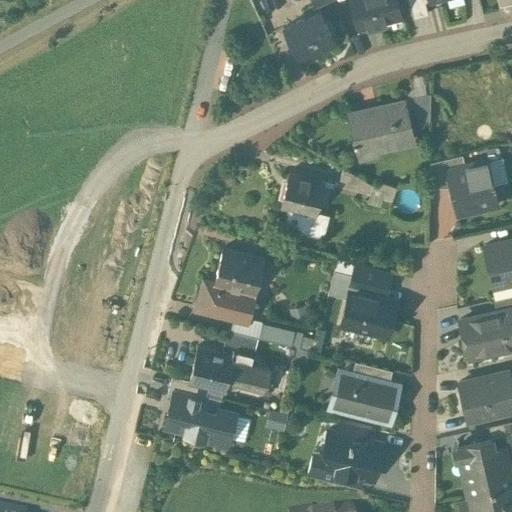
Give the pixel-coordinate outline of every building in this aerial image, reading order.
[(351,0),(358,26),(402,15),(398,0),(351,0)] [(408,0),(413,17),(428,13),(425,0),(426,0),(408,0)] [(323,11),(306,18),(305,15),(285,24),(300,57),(336,41),(323,11)] [(431,92),(414,96),(419,122),(430,119),(431,92)] [(405,101),(350,112),(355,137),(351,138),(352,142),(356,141),(358,151),(414,139),(405,101)] [(438,117),(439,135),(457,134),(456,116),(438,117)] [(462,153),(429,160),(429,185),(452,185),(448,168),(465,164),(462,153)] [(465,164),(448,168),(452,185),(458,211),(497,202),(487,159),(465,164)] [(373,183),(344,166),(335,182),(369,191),(373,183)] [(323,180),(287,170),(279,201),(315,211),(323,180)] [(511,236),(484,243),(489,263),(494,262),(497,276),(511,272),(511,236)] [(241,250),(223,246),(215,279),(215,280),(239,286),(240,285),(255,288),(263,257),(241,252),(241,250)] [(384,296),(390,270),(356,261),(353,273),(349,287),(384,296)] [(347,296),(349,287),(353,273),(334,268),(328,291),(347,296)] [(239,286),(215,280),(215,279),(204,277),(196,307),(248,320),(255,288),(240,285),(239,286)] [(387,334),(396,299),(384,296),(349,287),(347,296),(340,322),(387,334)] [(511,293),(494,297),(497,309),(511,305),(511,293)] [(511,305),(497,309),(461,317),(469,354),(511,344),(511,305)] [(296,328),(263,320),(260,335),(293,344),(296,332),(296,328)] [(304,334),(296,332),(293,344),(301,346),(304,334)] [(232,353),(198,345),(190,378),(209,383),(224,387),(225,380),(264,390),(270,367),(231,357),(232,353)] [(392,369),(355,359),(352,373),(389,382),(392,369)] [(352,373),(341,370),(332,404),(388,418),(396,384),(352,373)] [(511,386),(508,370),(458,381),(467,417),(511,407),(511,386)] [(190,378),(172,374),(168,393),(174,394),(175,389),(206,396),(207,395),(209,383),(190,378)] [(206,396),(175,389),(174,394),(166,425),(205,435),(211,431),(229,436),(236,410),(219,406),(221,398),(207,395),(206,396)] [(374,427),(339,418),(337,430),(371,439),(374,427)] [(511,418),(489,424),(494,447),(504,444),(502,436),(511,433),(511,418)] [(337,430),(329,428),(325,445),(330,454),(327,465),(337,468),(362,474),(373,477),(381,441),(371,439),(337,430)] [(511,433),(502,436),(504,444),(507,459),(511,457),(511,433)] [(494,447),(460,455),(470,495),(511,484),(511,480),(507,459),(504,444),(494,447)] [(362,474),(337,468),(334,480),(360,486),(362,474)] [(511,511),(511,484),(470,495),(473,511),(511,511)]
